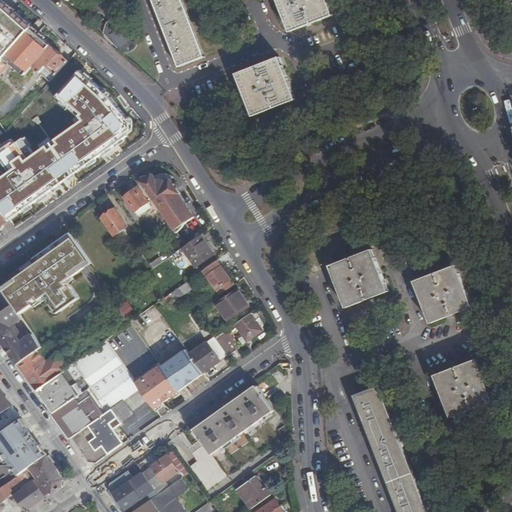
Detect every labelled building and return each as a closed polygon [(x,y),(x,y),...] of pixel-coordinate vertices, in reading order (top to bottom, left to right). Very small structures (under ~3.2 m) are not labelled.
[(156,0),(181,66),(203,58),(181,0),(156,0)] [(280,0),(292,31),(335,15),(329,0),(280,0)] [(0,21),(0,45),(8,53),(23,37),(3,18),(0,21)] [(126,55),(140,44),(119,18),(105,30),(126,55)] [(23,37),(8,53),(29,70),(32,66),(47,50),(27,32),(23,37)] [(32,66),(50,82),(63,68),(68,63),(56,52),(59,49),(53,44),(51,47),(50,46),(47,50),(32,66)] [(240,73),(256,115),(299,99),(283,57),(240,73)] [(73,77),(63,68),(50,82),(48,85),(60,96),(65,92),(69,95),(85,77),(79,71),(73,77)] [(106,97),(94,79),(73,102),(79,111),(81,114),(106,97)] [(68,120),(79,111),(73,102),(63,114),(68,120)] [(37,135),(44,131),(37,121),(36,120),(27,107),(10,126),(6,131),(14,142),(15,144),(31,127),(37,135)] [(0,112),(0,122),(6,131),(10,126),(0,112)] [(118,113),(101,125),(112,139),(128,128),(118,113)] [(68,165),(101,142),(88,123),(55,146),(68,165)] [(63,168),(51,151),(33,163),(45,181),(63,168)] [(26,165),(18,170),(21,175),(18,177),(20,180),(16,183),(28,199),(37,193),(35,189),(41,185),(26,165)] [(143,176),(139,178),(177,231),(196,217),(180,194),(182,194),(171,179),(174,178),(171,176),(165,175),(158,176),(153,178),(152,177),(148,176),(143,176)] [(139,187),(125,197),(136,212),(150,202),(139,187)] [(6,197),(0,201),(0,204),(7,215),(8,216),(16,210),(6,197)] [(0,231),(12,222),(8,216),(7,215),(0,204),(0,231)] [(118,208),(104,218),(117,236),(131,226),(118,208)] [(16,277),(3,287),(4,290),(20,311),(21,314),(45,296),(58,314),(80,299),(67,281),(92,264),(72,234),(14,275),(16,277)] [(215,254),(201,236),(187,246),(184,248),(197,267),(215,254)] [(373,249),(330,265),(347,307),(389,290),(373,249)] [(150,264),(154,269),(165,262),(161,257),(150,264)] [(204,270),(221,295),(235,286),(218,260),(204,270)] [(457,264),(415,280),(431,322),(473,307),(457,264)] [(192,288),(188,282),(159,302),(162,305),(167,306),(192,288)] [(243,289),(222,303),(234,319),(254,305),(243,289)] [(0,292),(0,308),(7,303),(10,308),(15,314),(20,311),(4,290),(0,292)] [(101,300),(104,304),(105,304),(113,298),(109,291),(103,295),(105,297),(101,300)] [(105,304),(122,329),(131,323),(131,322),(113,298),(105,304)] [(16,323),(24,317),(21,314),(20,311),(15,314),(10,308),(0,314),(0,336),(20,364),(45,347),(36,334),(27,340),(16,323)] [(205,326),(196,312),(190,316),(200,330),(205,326)] [(263,330),(252,314),(236,325),(244,337),(240,340),(244,344),(263,330)] [(173,356),(185,348),(178,337),(169,343),(157,324),(147,331),(158,349),(166,344),(173,356)] [(238,350),(226,332),(216,338),(228,356),(229,356),(238,350)] [(190,354),(193,352),(181,335),(178,337),(187,349),(190,354)] [(204,373),(228,356),(216,338),(215,337),(193,352),(190,354),(204,373)] [(124,364),(107,340),(70,366),(37,389),(55,413),(124,364)] [(70,366),(52,341),(45,347),(20,364),(37,389),(70,366)] [(192,383),(204,374),(204,373),(190,354),(187,349),(169,362),(181,379),(186,375),(192,383)] [(477,358),(434,374),(451,416),(493,400),(477,358)] [(181,379),(169,362),(162,366),(180,391),(192,383),(186,375),(181,379)] [(142,389),(124,364),(55,413),(72,438),(142,389)] [(211,452),(273,408),(256,385),(194,428),(211,452)] [(399,511),(424,511),(376,386),(354,394),(399,511)] [(0,414),(12,406),(0,388),(0,414)] [(125,443),(114,429),(123,422),(122,421),(134,412),(133,411),(150,400),(142,389),(72,438),(89,462),(97,463),(125,443)] [(0,430),(20,416),(12,406),(0,414),(0,430)] [(21,419),(0,434),(0,466),(7,466),(11,463),(20,474),(47,455),(21,419)] [(284,443),(292,443),(293,442),(293,434),(284,435),(284,443)] [(155,489),(185,468),(175,453),(171,456),(169,453),(143,472),(155,489)] [(51,492),(52,494),(64,486),(64,479),(47,455),(20,474),(0,488),(0,503),(14,494),(11,489),(33,473),(38,480),(16,496),(26,510),(51,492)] [(134,479),(129,470),(110,483),(110,491),(125,511),(156,490),(155,489),(143,472),(134,479)] [(238,489),(252,508),(272,494),(268,488),(265,489),(256,476),(238,489)] [(190,490),(181,478),(159,494),(151,499),(132,511),(186,511),(177,498),(190,490)] [(156,490),(125,511),(132,511),(151,499),(159,494),(156,490)] [(285,511),(276,499),(257,511),(285,511)]
